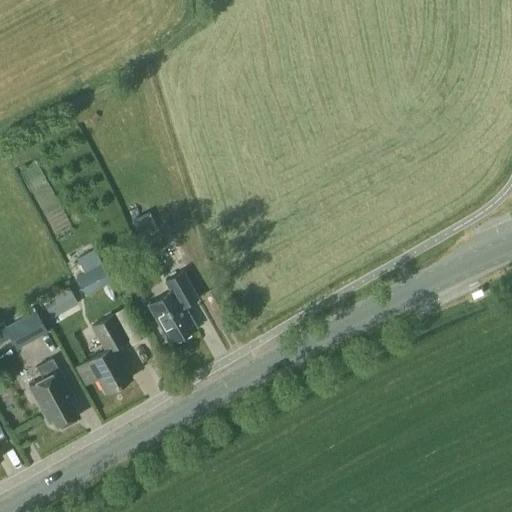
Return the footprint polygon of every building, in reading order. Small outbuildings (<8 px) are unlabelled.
[(132,219),(140,238),(158,229),(150,211),(132,219)] [(188,256),(177,238),(166,245),(177,263),(188,256)] [(112,279),(94,248),(74,259),(82,272),(75,276),(86,294),(112,279)] [(185,306),(199,298),(183,270),(165,280),(171,291),(149,304),(170,343),(197,328),(185,306)] [(70,283),(44,296),(52,312),(78,299),(70,283)] [(48,330),(36,308),(6,324),(17,346),(48,330)] [(88,360),(77,367),(85,382),(97,376),(106,393),(133,378),(115,346),(128,339),(113,313),(92,325),(106,350),(88,360)] [(54,420),(57,427),(79,416),(71,401),(75,399),(53,357),(37,366),(43,377),(29,385),(49,423),(54,420)]
